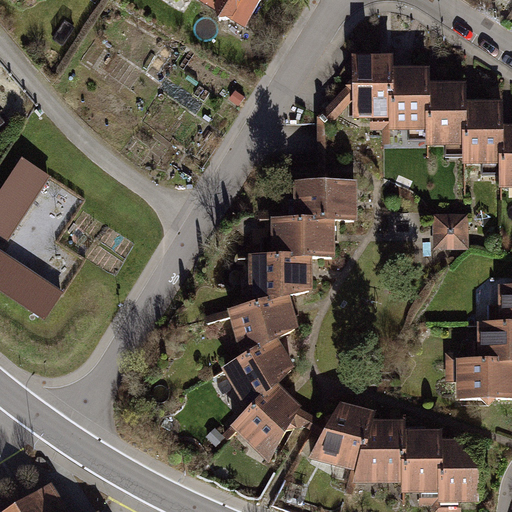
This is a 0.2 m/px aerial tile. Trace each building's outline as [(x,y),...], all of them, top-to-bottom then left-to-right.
[(30,0),(40,10),(51,1),(52,0),(30,0)] [(188,0),(210,15),(219,0),(188,0)] [(219,0),(210,15),(253,45),(281,0),(219,0)] [(361,59),(361,122),(395,122),(395,94),(405,94),(405,71),(405,59),(361,59)] [(438,71),(405,71),(405,94),(395,94),(395,122),(395,134),(437,134),(438,86),(438,71)] [(438,86),(437,134),(437,151),(474,151),(475,127),(478,127),(478,102),(478,86),(438,86)] [(511,102),(478,102),(478,127),(475,127),(474,151),(474,167),(511,167),(511,130),(511,102)] [(0,113),(0,134),(10,125),(0,113)] [(50,180),(22,162),(0,196),(0,235),(8,241),(50,180)] [(304,184),(303,219),(327,218),(328,224),(368,224),(366,183),(304,184)] [(281,219),(281,257),(304,256),(305,261),(343,261),(343,224),(328,224),(327,218),(303,219),(281,219)] [(473,220),(433,221),(434,262),(474,261),(473,220)] [(62,295),(0,254),(0,291),(46,321),(62,295)] [(259,257),(260,296),(282,299),(284,306),(322,295),(321,261),(305,261),(304,256),(281,257),(259,257)] [(511,292),(501,293),(502,327),(511,327),(511,292)] [(236,312),(246,347),(269,350),(272,354),(289,347),(285,339),(308,332),(300,302),(284,306),(282,299),(236,312)] [(479,328),(480,365),(511,364),(511,327),(502,327),(479,328)] [(246,403),(276,399),(287,389),(304,374),(289,347),(272,354),(269,350),(230,372),(246,403)] [(511,364),(480,365),(458,365),(459,402),(511,401),(511,364)] [(239,431),(279,466),(313,410),(287,389),(276,399),(239,431)] [(350,408),(316,462),(361,475),(379,425),(383,416),(350,408)] [(407,424),(379,425),(356,489),(407,489),(407,436),(407,424)] [(442,436),(407,436),(407,489),(408,495),(442,495),(442,445),(442,436)] [(482,445),(442,445),(442,495),(442,507),(482,507),(482,445)] [(64,511),(51,490),(13,511),(64,511)]
